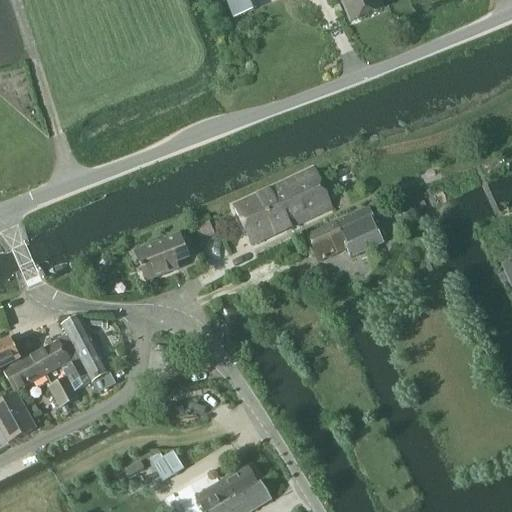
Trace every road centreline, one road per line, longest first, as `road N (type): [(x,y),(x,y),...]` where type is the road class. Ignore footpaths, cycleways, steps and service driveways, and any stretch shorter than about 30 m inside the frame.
road 1 (unclassified): [(4,215),(511,15)]
road 2 (unclassified): [(316,511),(207,339),(166,314),(146,312)]
road 3 (unclassified): [(146,312),(124,396),(0,463)]
road 4 (track): [(76,185),(15,0)]
road 5 (unclassified): [(146,312),(70,306),(43,295),(4,215)]
